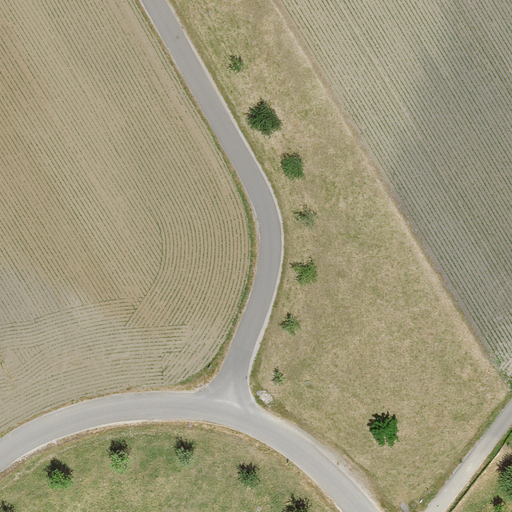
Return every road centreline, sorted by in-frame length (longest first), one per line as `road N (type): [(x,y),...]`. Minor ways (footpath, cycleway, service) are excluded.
road 1 (motorway): [(215,511),(277,292),(390,0)]
road 2 (motorway): [(327,0),(222,282),(155,511)]
road 3 (track): [(217,409),(263,293),(271,243),(257,186),(154,0)]
road 4 (unclassified): [(0,458),(61,426),(134,407),(217,409),(314,461),(365,511)]
road 5 (track): [(437,511),(511,412)]
